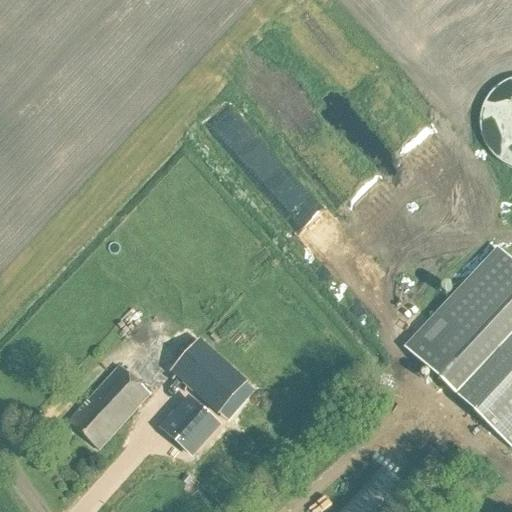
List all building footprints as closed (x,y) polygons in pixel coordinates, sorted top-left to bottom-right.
[(511,75),(500,73),(481,151),(511,158),(511,75)] [(314,236),(335,217),(234,108),(213,127),(314,236)] [(405,350),(511,450),(511,262),(498,250),(405,350)] [(166,381),(183,361),(168,349),(151,368),(166,381)] [(97,453),(148,398),(118,370),(67,425),(97,453)] [(456,474),(436,456),(408,486),(428,505),(456,474)] [(402,511),(415,499),(383,469),(343,511),(402,511)]
